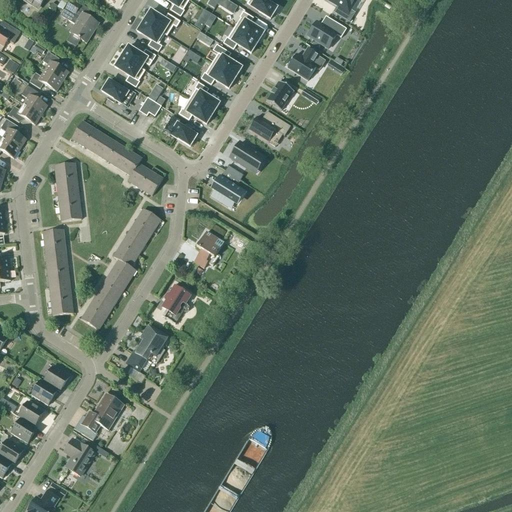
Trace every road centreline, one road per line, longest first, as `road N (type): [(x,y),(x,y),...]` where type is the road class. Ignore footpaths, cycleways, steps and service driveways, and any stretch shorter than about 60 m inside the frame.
road 1 (residential): [(95,369),(177,237),(183,171)]
road 2 (residential): [(31,297),(23,182),(76,98)]
road 3 (residential): [(306,0),(207,158),(183,171)]
road 4 (residential): [(6,511),(95,369)]
road 5 (residential): [(183,171),(76,98)]
